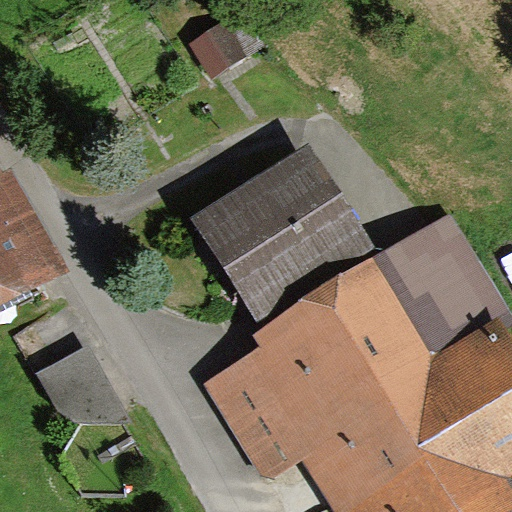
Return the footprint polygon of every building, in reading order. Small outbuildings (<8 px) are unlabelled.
[(247,9),(187,47),(212,85),(271,48),(247,9)] [(251,191),(189,230),(255,336),(376,261),(309,155),(251,191)] [(0,174),(0,317),(70,278),(18,186),(13,177),(4,182),(0,174)] [(511,327),(511,309),(453,219),(204,386),(265,487),(302,468),(330,511),(511,511),(511,346),(505,334),(511,327)] [(87,352),(40,377),(57,417),(76,429),(131,428),(87,352)]
